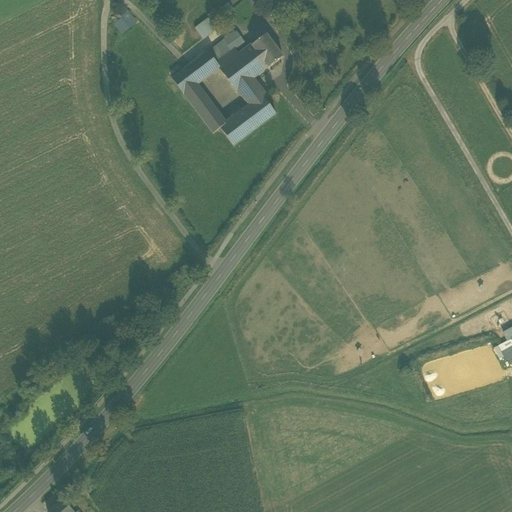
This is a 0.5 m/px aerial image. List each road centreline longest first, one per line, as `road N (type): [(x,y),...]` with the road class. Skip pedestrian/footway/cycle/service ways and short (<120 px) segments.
road 1 (primary): [(14,511),(87,442),(440,0)]
road 2 (track): [(222,271),(193,247),(121,141),(105,85),(109,0)]
road 3 (unclassified): [(444,19),(417,48),(415,65),(511,231)]
road 4 (unclassified): [(444,19),(511,134)]
